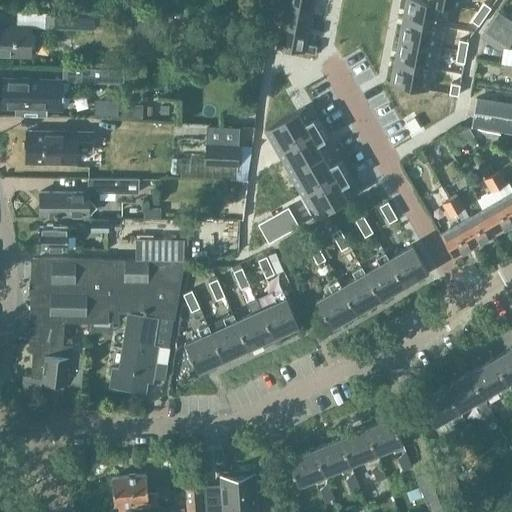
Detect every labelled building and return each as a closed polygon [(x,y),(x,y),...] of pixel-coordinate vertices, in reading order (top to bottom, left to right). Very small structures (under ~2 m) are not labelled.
[(286,0),(284,10),(311,15),(313,0),(286,0)] [(422,0),(406,0),(403,19),(440,26),(444,6),(444,5),(423,1),(424,0),(422,0)] [(423,0),(424,0),(423,1),(444,5),(444,6),(460,9),(461,0),(423,0)] [(484,3),(478,12),(485,17),(491,8),(484,3)] [(71,6),(70,15),(89,15),(89,7),(71,6)] [(284,10),(277,47),(304,52),(305,44),(311,15),(284,10)] [(478,12),(471,21),(478,26),(485,17),(478,12)] [(482,38),(503,52),(506,47),(511,38),(511,20),(499,12),(482,38)] [(46,14),(45,27),(47,27),(93,28),(93,15),(89,15),(70,15),(61,14),(48,14),(46,14)] [(403,19),(399,40),(436,47),(440,26),(403,19)] [(0,55),(31,57),(33,27),(0,25),(0,55)] [(399,40),(395,62),(432,69),(436,47),(399,40)] [(460,41),(458,51),(467,53),(469,42),(460,41)] [(305,44),(304,52),(315,54),(317,46),(305,44)] [(503,52),(501,65),(511,66),(511,48),(506,47),(505,49),(503,52)] [(458,51),(456,62),(465,64),(467,53),(458,51)] [(395,62),(391,84),(428,91),(432,69),(395,62)] [(64,81),(79,81),(125,83),(125,69),(121,69),(94,68),(79,68),(64,67),(64,79),(64,81)] [(3,93),(3,108),(15,108),(15,115),(47,115),(47,109),(64,109),(64,95),(64,81),(64,79),(63,79),(56,79),(3,78),(3,93)] [(452,84),(449,95),(458,96),(460,86),(452,84)] [(511,102),(475,96),(473,110),(511,116),(511,102)] [(118,104),(118,116),(118,117),(142,118),(143,104),(118,104)] [(304,107),(261,133),(278,163),(310,219),(354,194),(319,133),(304,107)] [(511,116),(473,110),(470,127),(481,128),(488,130),(498,131),(499,132),(511,133),(511,116)] [(453,148),(473,137),(468,127),(448,139),(453,148)] [(27,131),(26,163),(76,164),(76,145),(92,145),(93,132),(27,131)] [(206,144),(206,164),(237,166),(238,145),(206,144)] [(511,189),(509,184),(508,185),(500,171),(492,175),(503,196),(511,211),(511,189)] [(511,223),(511,211),(503,196),(492,175),(484,180),(492,194),(479,202),(482,208),(496,232),(511,223)] [(88,178),(88,193),(121,194),(138,194),(138,179),(121,179),(88,178)] [(88,193),(74,193),(40,192),(40,214),(73,215),(88,215),(88,193)] [(458,194),(450,199),(457,213),(465,208),(466,208),(458,195),(458,194)] [(450,199),(442,204),(450,217),(457,213),(450,199)] [(387,201),(379,206),(389,222),(397,218),(387,201)] [(272,216),(258,224),(268,243),(299,226),(288,207),(272,216)] [(159,218),(159,208),(144,208),(144,218),(159,218)] [(468,215),(461,220),(462,220),(469,233),(475,244),(496,232),(482,208),(468,215)] [(365,215),(357,220),(367,236),(374,232),(365,215)] [(90,230),(108,231),(108,219),(91,218),(90,230)] [(461,220),(439,232),(440,233),(447,245),(454,257),(475,244),(469,233),(462,220),(461,220)] [(39,249),(68,249),(69,227),(40,227),(39,249)] [(341,229),(333,233),(343,250),(351,246),(341,229)] [(318,243),(309,247),(318,263),(327,259),(322,251),(318,243)] [(413,245),(389,259),(404,286),(424,274),(424,275),(428,273),(428,272),(421,259),(413,245)] [(269,256),(260,260),(268,277),(277,273),(283,270),(279,261),(275,253),(269,256)] [(380,264),(365,273),(380,300),(395,291),(400,288),(401,289),(404,287),(405,287),(404,286),(389,259),(385,253),(376,258),(380,264)] [(33,289),(32,320),(35,320),(65,321),(91,322),(109,322),(109,311),(118,311),(146,311),(145,315),(159,317),(175,319),(179,292),(184,263),(185,258),(183,258),(135,258),(38,257),(37,278),(33,278),(33,281),(33,289)] [(241,264),(232,268),(242,289),(251,285),(241,264)] [(356,278),(341,287),(356,314),(372,304),(376,302),(376,303),(380,301),(380,300),(365,273),(361,267),(352,272),(356,278)] [(217,279),(208,283),(216,301),(225,297),(217,279)] [(332,292),(316,301),(324,314),(332,327),(348,318),(352,316),(352,317),(355,315),(356,315),(356,314),(341,287),(337,280),(328,285),(332,292)] [(192,290),(183,294),(191,311),(200,306),(192,290)] [(264,308),(260,309),(273,337),(274,337),(277,336),(290,330),(294,328),(295,329),(299,327),(298,326),(299,326),(298,324),(293,312),(286,298),(283,291),(274,295),(277,302),(264,308)] [(295,294),(286,298),(293,312),(298,324),(307,319),(295,294)] [(250,313),(235,320),(248,349),(265,341),(269,339),(270,340),(273,339),(274,338),(273,337),(260,309),(256,300),(246,304),(250,313)] [(110,311),(109,311),(109,322),(113,322),(118,322),(118,311),(110,311)] [(113,367),(110,386),(131,389),(145,391),(147,379),(153,380),(154,378),(159,345),(170,347),(175,319),(159,317),(145,315),(144,314),(129,313),(123,351),(126,352),(123,369),(113,367)] [(225,325),(209,332),(222,360),(223,360),(224,360),(241,352),(244,351),(244,352),(249,350),(248,349),(235,320),(232,314),(222,318),(225,325)] [(34,349),(32,376),(41,376),(43,376),(42,380),(45,380),(45,385),(63,387),(64,383),(80,385),(84,346),(81,346),(80,351),(70,350),(71,345),(63,344),(65,321),(35,320),(34,349)] [(192,340),(184,343),(197,372),(214,364),(218,362),(219,364),(223,362),(222,360),(209,332),(207,326),(197,330),(200,336),(192,340)] [(511,347),(505,352),(494,358),(508,384),(511,381),(511,347)] [(481,366),(469,373),(484,398),(499,389),(500,392),(510,386),(508,384),(494,358),(493,359),(492,357),(489,359),(490,361),(481,366)] [(446,386),(445,387),(459,412),(474,403),(476,406),(477,406),(481,413),(488,404),(485,401),(484,398),(469,373),(468,371),(464,373),(465,375),(457,380),(446,386)] [(434,393),(420,401),(421,402),(428,413),(428,414),(435,426),(442,438),(457,429),(463,440),(472,435),(459,412),(445,387),(444,387),(443,385),(440,387),(441,389),(434,393)] [(488,404),(481,413),(488,425),(497,420),(488,404)] [(392,417),(366,428),(378,455),(393,449),(394,451),(405,447),(403,445),(392,417)] [(363,429),(336,440),(348,467),(352,465),(367,459),(368,462),(379,457),(378,455),(376,456),(363,429)] [(336,440),(309,450),(320,478),(326,476),(341,470),(342,472),(353,468),(352,465),(348,467),(336,440)] [(394,451),(402,471),(413,467),(405,447),(394,451)] [(320,478),(309,450),(287,459),(298,487),(315,480),(316,482),(327,478),(326,476),(320,478)] [(438,467),(451,498),(462,493),(454,475),(462,472),(457,459),(438,467)] [(372,470),(377,482),(387,478),(380,461),(372,470)] [(474,469),(482,482),(495,474),(487,462),(474,469)] [(256,511),(254,471),(250,471),(250,468),(218,470),(219,484),(203,485),(205,511),(256,511)] [(437,499),(439,498),(428,471),(416,477),(420,487),(424,496),(427,503),(428,503),(437,499)] [(346,480),(351,493),(361,488),(354,472),(346,480)] [(114,505),(118,504),(119,511),(143,509),(143,506),(159,505),(158,493),(148,494),(146,475),(112,477),(114,505)] [(187,511),(202,511),(201,481),(185,482),(187,511)] [(320,490),(325,503),(335,499),(328,483),(320,490)] [(420,487),(407,491),(410,501),(424,496),(420,487)] [(437,499),(428,503),(432,511),(436,511),(442,510),(437,499)]
